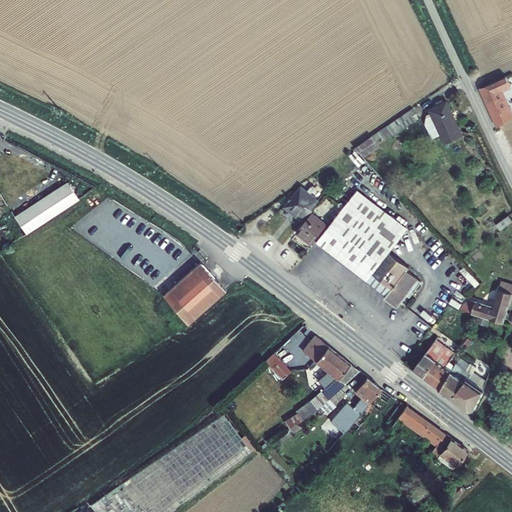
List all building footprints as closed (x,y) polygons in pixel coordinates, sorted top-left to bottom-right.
[(511,87),(511,86),(507,75),(480,88),(497,127),(511,119),(511,108),(504,91),(511,87)] [(440,135),(445,145),(465,136),(448,99),(437,105),(428,109),(430,113),(440,135)] [(413,108),(355,147),(364,158),(381,146),(377,140),(383,136),(386,141),(419,118),(413,108)] [(440,135),(430,113),(427,114),(426,123),(432,139),(440,135)] [(365,162),(356,151),(350,156),(359,166),(365,162)] [(67,181),(15,215),(27,233),(79,199),(67,181)] [(283,207),(303,223),(312,212),(314,210),(312,209),(319,200),(311,193),(308,190),(301,185),(283,207)] [(313,185),(308,190),(311,193),(316,187),(313,185)] [(410,267),(390,252),(409,228),(358,190),(317,242),(386,296),(384,298),(398,308),(407,295),(410,297),(422,282),(408,270),(410,267)] [(296,233),(311,245),(328,224),(312,212),(303,223),(296,233)] [(501,230),(511,221),(511,218),(509,215),(496,224),(501,230)] [(188,324),(227,290),(201,261),(163,294),(188,324)] [(472,314),(504,323),(511,295),(511,283),(501,280),(494,306),(476,300),(476,301),(472,313),(472,314)] [(460,309),(472,313),(476,301),(468,299),(460,309)] [(490,320),(480,317),(478,324),(488,327),(490,320)] [(315,361),(328,345),(315,335),(302,351),(315,361)] [(414,370),(424,378),(447,347),(438,340),(438,338),(437,337),(414,370)] [(315,361),(315,362),(335,378),(322,390),(329,399),(339,387),(360,371),(328,345),(315,361)] [(450,361),(456,353),(447,347),(424,378),(433,384),(445,367),(450,361)] [(292,371),(273,352),(264,361),(282,380),(292,371)] [(462,357),(457,363),(471,373),(472,374),(474,372),(477,367),(471,363),(470,363),(462,357)] [(455,366),(450,361),(445,367),(451,372),(455,366)] [(455,366),(451,372),(441,391),(452,399),(467,379),(471,373),(457,363),(455,366)] [(441,391),(451,372),(445,367),(433,384),(441,391)] [(486,380),(474,372),(472,374),(471,373),(467,379),(484,390),(486,380)] [(381,387),(367,375),(354,392),(361,397),(369,403),(381,387)] [(476,409),(485,390),(484,390),(467,379),(452,399),(468,411),(476,409)] [(329,399),(320,406),(327,414),(336,406),(335,405),(346,394),(339,387),(329,399)] [(320,406),(329,399),(322,390),(321,390),(310,400),(296,410),(297,412),(285,420),(289,428),(303,419),(317,409),(320,406)] [(369,403),(361,397),(353,408),(346,402),(330,421),(344,433),(363,410),(369,403)] [(369,403),(363,410),(368,413),(373,407),(369,403)] [(412,408),(405,417),(431,435),(437,427),(412,408)] [(95,511),(169,511),(252,450),(250,449),(241,437),(224,414),(90,505),(94,510),(95,511)] [(437,427),(431,435),(448,447),(450,444),(453,439),(437,427)] [(245,434),(241,437),(250,449),(254,446),(245,434)] [(456,449),(460,444),(453,439),(450,444),(453,447),(451,450),(454,452),(456,449)] [(456,449),(472,461),(476,455),(460,444),(456,449)] [(464,473),(472,461),(456,449),(454,452),(447,461),(464,473)]
